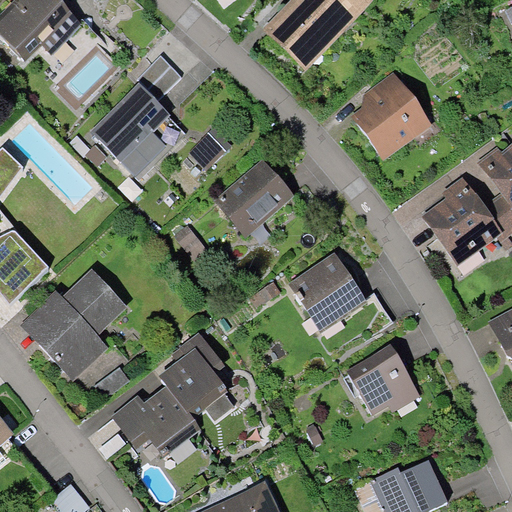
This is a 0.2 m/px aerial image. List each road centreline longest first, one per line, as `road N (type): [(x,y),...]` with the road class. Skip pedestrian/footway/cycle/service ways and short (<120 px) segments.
road 1 (residential): [(511,462),(410,263),(254,77),(168,0)]
road 2 (residential): [(122,511),(0,350)]
